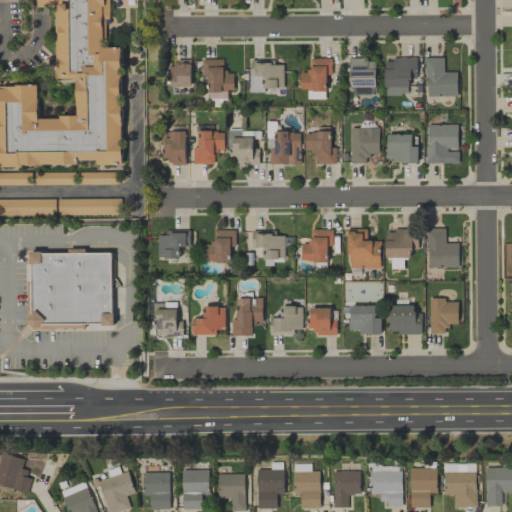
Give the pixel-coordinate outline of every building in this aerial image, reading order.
[(0,165),(121,163),(119,46),(104,47),(103,19),(107,19),(106,0),(35,0),(36,7),(53,7),(55,79),(75,78),(76,116),(37,117),(36,85),(0,85),(0,165)] [(457,95),(456,71),(443,72),(443,57),(425,57),(426,96),(457,95)] [(325,90),(325,74),(331,74),(331,58),(310,58),(310,71),(299,71),(300,91),(325,90)] [(375,58),(349,58),(349,94),(375,94),(375,58)] [(416,58),(384,58),(384,95),(408,95),(408,77),(416,77),(416,58)] [(233,90),(233,73),(224,73),(223,59),(201,59),(202,76),(207,75),(207,98),(226,97),(226,90),(233,90)] [(191,61),(170,60),(170,86),(191,86),(191,61)] [(283,64),(274,64),(274,60),(249,60),(248,92),(264,92),(264,88),(282,88),(283,64)] [(426,124),(425,163),(457,163),(458,124),(426,124)] [(350,127),(351,163),(366,162),(365,154),(378,154),(378,127),(350,127)] [(236,165),(258,164),(258,148),(252,149),(252,136),(242,136),(241,129),(228,129),(228,157),(236,157),(236,165)] [(214,163),(214,149),(223,149),(223,130),(197,131),(198,147),(192,147),(193,164),(214,163)] [(185,131),(165,131),(165,158),(170,158),(170,164),(185,164),(185,131)] [(300,164),(300,132),(273,131),(273,147),(269,147),(268,163),(300,164)] [(330,147),(330,131),(304,131),(303,151),(314,151),(314,163),(335,164),(335,147),(330,147)] [(417,162),(417,145),(412,146),(411,133),(385,134),(385,158),(394,158),(394,162),(417,162)] [(74,172),(34,172),(34,185),(75,184),(74,172)] [(54,198),(0,199),(0,215),(54,215),(54,198)] [(57,199),(57,215),(120,214),(120,198),(57,199)] [(380,267),(379,240),(366,240),(366,228),(347,228),(348,268),(380,267)] [(385,258),(410,257),(409,250),(418,249),(417,228),(384,230),(385,258)] [(458,266),(458,242),(445,243),(444,228),(426,228),(427,267),(458,266)] [(235,230),(214,229),(214,243),(204,243),(203,261),(229,262),(230,246),(235,246),(235,230)] [(332,245),(332,229),(311,229),(311,242),(300,242),(301,261),(327,261),(327,245),(332,245)] [(179,258),(179,246),(189,247),(190,230),(165,230),(165,234),(157,234),(157,258),(179,258)] [(251,248),(263,248),(263,257),(283,258),(284,234),(252,232),(251,248)] [(30,251),(28,331),(114,332),(115,252),(30,251)] [(262,322),(261,297),(235,298),(236,319),(231,319),(231,335),(251,335),(251,322),(262,322)] [(457,301),(445,301),(445,297),(428,297),(429,333),(446,333),(446,323),(457,323),(457,301)] [(182,334),(182,320),(176,320),(176,302),(153,302),(153,335),(182,334)] [(301,329),(301,306),(281,305),(281,317),(268,317),(268,335),(293,335),(293,329),(301,329)] [(374,305),(349,305),(349,329),(357,329),(358,334),(381,334),(380,317),(375,317),(374,305)] [(421,313),(413,313),(413,305),(388,305),(389,334),(421,333),(421,313)] [(191,334),(216,334),(216,329),(224,329),(224,307),(202,306),(202,318),(191,317),(191,334)] [(330,307),(308,307),(308,328),(314,328),(314,335),(336,335),(336,318),(330,319),(330,307)] [(0,485),(25,492),(31,471),(21,468),(23,460),(0,453),(0,485)] [(475,463),(443,463),(444,495),(453,495),(453,507),(476,507),(475,463)] [(511,492),(511,466),(485,467),(485,506),(501,505),(501,492),(511,492)] [(436,467),(409,468),(410,507),(429,506),(429,492),(437,492),(436,467)] [(182,509),(201,508),(201,494),(209,494),(208,469),(182,469),(182,509)] [(257,469),(258,508),(277,508),(276,494),(284,494),(283,469),(257,469)] [(360,495),(360,470),(333,471),(333,507),(347,507),(347,495),(360,495)] [(401,470),(370,471),(370,494),(379,494),(379,501),(386,500),(386,506),(401,506),(401,470)] [(98,480),(107,511),(115,511),(130,508),(126,495),(134,492),(128,471),(98,480)] [(320,507),(319,471),(292,471),(293,494),(300,494),(300,508),(320,507)] [(170,509),(169,472),(143,472),(143,495),(150,495),(150,509),(170,509)] [(217,474),(218,497),(230,497),(230,510),(245,510),(244,473),(217,474)] [(96,511),(87,487),(62,497),(67,511),(96,511)]
